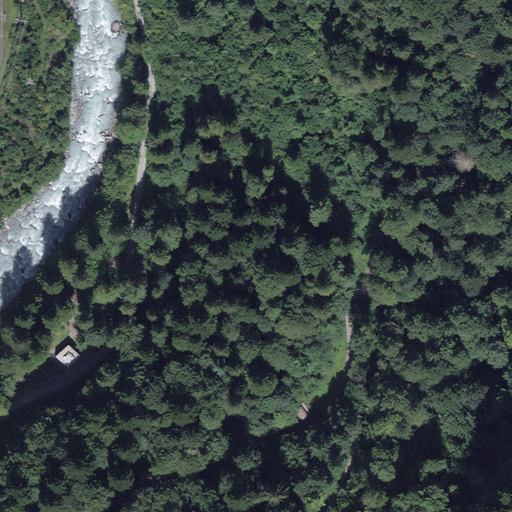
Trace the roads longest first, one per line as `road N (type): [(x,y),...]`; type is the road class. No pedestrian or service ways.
road 1 (track): [(324,511),(369,402),(379,300),(361,284),(344,297),(343,367),(318,415),(178,463),(72,511)]
road 2 (track): [(0,446),(131,271),(154,94),(139,0)]
road 3 (track): [(361,284),(370,244),(364,206),(322,43),(339,0)]
